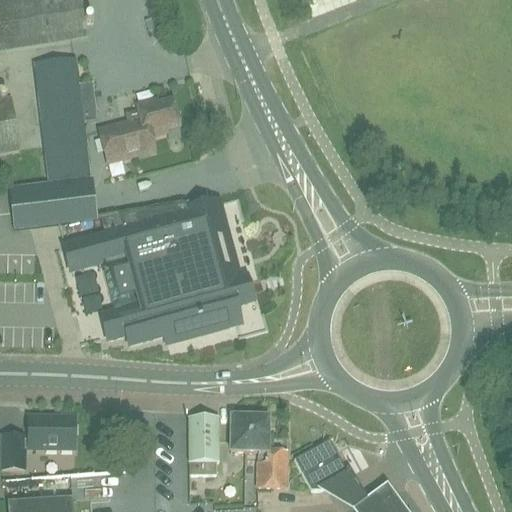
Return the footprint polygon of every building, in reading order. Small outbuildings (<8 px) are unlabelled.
[(0,52),(87,39),(80,0),(24,0),(0,4),(0,52)] [(49,186),(89,181),(75,64),(35,68),(49,186)] [(0,154),(18,152),(9,101),(0,102),(0,154)] [(178,129),(171,103),(155,107),(154,104),(135,109),(137,116),(127,118),(128,126),(98,134),(106,166),(153,154),(149,140),(165,136),(164,133),(178,129)] [(93,223),(89,193),(88,183),(7,193),(12,233),(93,223)] [(167,347),(238,327),(233,309),(250,305),(244,282),(239,283),(224,227),(217,229),(211,208),(189,214),(187,208),(117,219),(122,237),(64,252),(71,275),(100,267),(113,318),(102,321),(108,344),(127,339),(129,349),(164,339),(167,347)] [(248,433),(248,421),(230,420),(229,456),(247,456),(247,444),(245,444),(245,433),(248,433)] [(73,454),(74,422),(28,421),(27,453),(73,454)] [(188,466),(218,466),(217,421),(188,421),(188,466)] [(247,444),(247,456),(256,456),(256,492),(285,492),(285,455),(272,455),(272,439),(267,438),(267,421),(248,421),(248,433),(245,433),(245,444),(247,444)] [(22,440),(3,440),(1,440),(1,473),(23,473),(23,453),(27,453),(27,443),(23,443),(23,440),(22,440)] [(293,463),(310,495),(319,495),(347,479),(328,444),(293,463)] [(349,511),(403,511),(386,488),(368,501),(351,473),(315,492),(349,511)] [(79,482),(78,493),(99,496),(100,484),(79,482)] [(71,511),(71,502),(6,506),(6,511),(71,511)]
